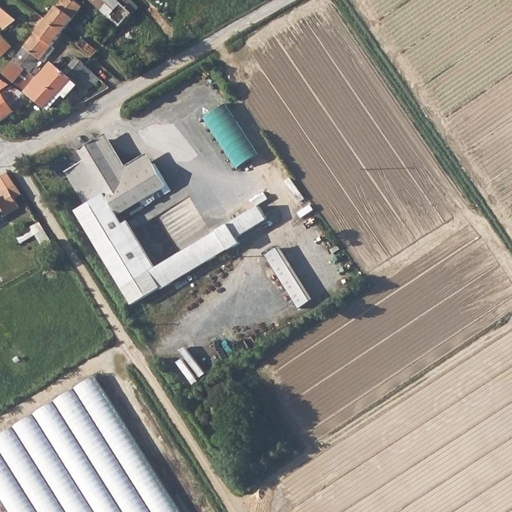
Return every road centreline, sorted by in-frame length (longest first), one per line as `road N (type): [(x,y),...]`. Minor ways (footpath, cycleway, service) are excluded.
road 1 (unclassified): [(5,159),(236,511)]
road 2 (unclassified): [(5,159),(281,0)]
